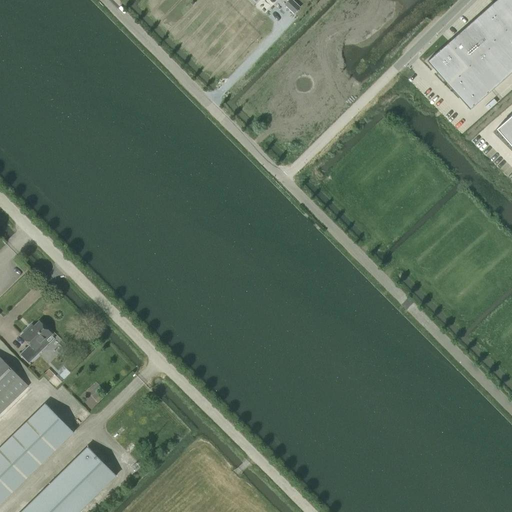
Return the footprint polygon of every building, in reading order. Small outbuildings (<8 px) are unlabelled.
[(511,0),(496,0),(427,61),(438,74),(470,109),(511,71),(511,0)] [(511,114),(496,129),(511,147),(511,114)] [(21,335),(30,344),(20,354),(28,363),(41,351),(37,347),(51,333),(39,321),(29,331),(27,329),(21,335)] [(0,412),(28,386),(0,357),(0,412)] [(0,504),(74,432),(45,402),(0,446),(0,504)] [(79,511),(116,475),(87,446),(19,511),(79,511)]
